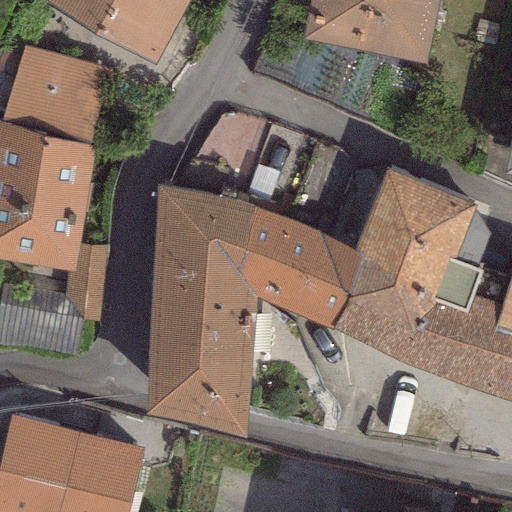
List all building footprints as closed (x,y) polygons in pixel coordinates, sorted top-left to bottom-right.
[(86,0),(152,35),(171,0),(86,0)] [(416,32),(422,0),(314,0),(313,9),(416,32)] [(489,44),(498,0),(466,0),(464,14),(475,16),(471,40),(489,44)] [(15,77),(25,49),(0,36),(0,108),(3,110),(5,105),(15,77)] [(81,127),(90,98),(15,77),(5,105),(81,127)] [(0,238),(67,250),(85,140),(0,115),(0,238)] [(205,190),(219,166),(196,160),(183,184),(205,190)] [(387,170),(359,247),(228,196),(205,190),(183,184),(162,179),(152,386),(236,408),(248,271),(418,344),(511,374),(511,258),(502,254),(499,269),(475,262),(464,290),(434,276),(466,201),(387,170)] [(92,439),(56,430),(57,424),(14,413),(0,467),(0,489),(3,491),(0,504),(0,511),(109,511),(128,440),(94,431),(92,439)]
